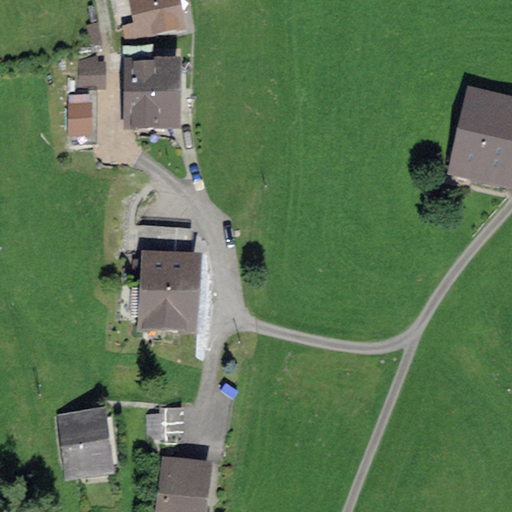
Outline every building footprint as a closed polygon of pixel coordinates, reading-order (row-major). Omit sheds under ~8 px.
[(177,0),(142,0),(136,2),(141,26),(129,29),(131,41),(184,30),(177,0)] [(80,56),(80,87),(107,87),(107,56),(80,56)] [(177,72),(135,71),(134,124),(175,124),(177,72)] [(511,161),(511,109),(472,101),(455,173),(507,184),(511,161)] [(93,109),(72,109),(71,136),(92,136),(93,109)] [(200,263),(150,262),(149,328),(198,329),(200,263)] [(185,414),(149,414),(149,442),(185,442),(185,414)] [(104,419),(66,424),(72,478),(111,473),(104,419)] [(208,511),(213,473),(164,468),(159,511),(208,511)]
